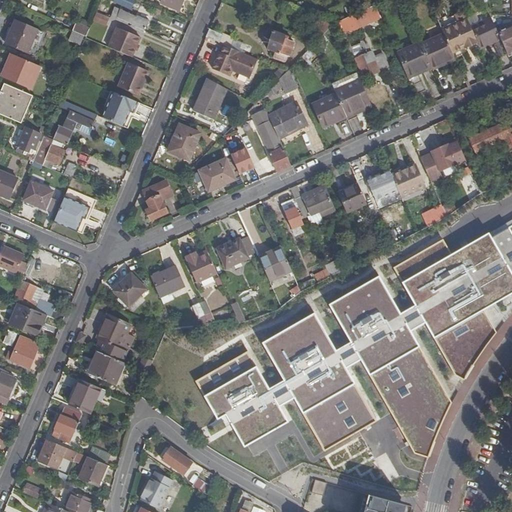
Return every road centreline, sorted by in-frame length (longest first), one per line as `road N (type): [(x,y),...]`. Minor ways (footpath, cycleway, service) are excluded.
road 1 (residential): [(109,261),(511,77)]
road 2 (residential): [(212,0),(109,261)]
road 3 (residential): [(0,497),(96,263)]
road 4 (residential): [(118,511),(150,428),(284,511)]
road 5 (residential): [(432,511),(450,447),(511,343)]
